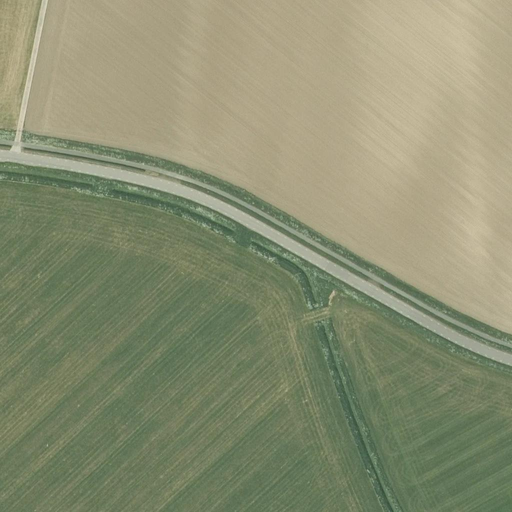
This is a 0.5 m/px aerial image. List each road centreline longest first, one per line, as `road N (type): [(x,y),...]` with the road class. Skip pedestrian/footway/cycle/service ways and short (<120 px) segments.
road 1 (tertiary): [(0,155),(115,174),(219,206),(511,361)]
road 2 (track): [(44,0),(13,156)]
